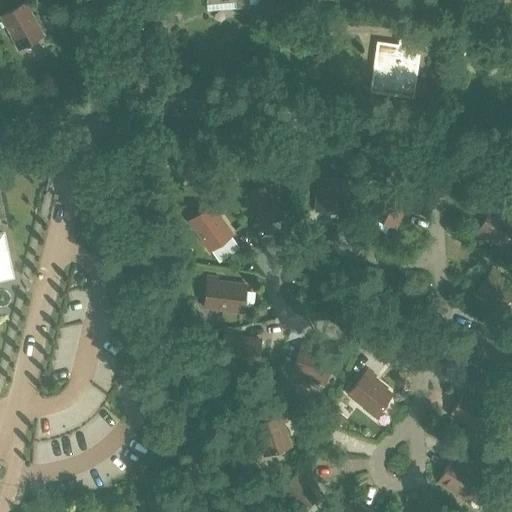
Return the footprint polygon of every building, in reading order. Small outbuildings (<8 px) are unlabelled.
[(11,37),(18,50),(43,36),(29,11),(34,9),(29,0),(1,16),(12,36),(11,37)] [(256,0),(256,9),(270,8),(269,0),(256,0)] [(151,33),(161,39),(168,27),(158,22),(151,33)] [(371,91),(413,97),(422,37),(401,34),(400,46),(378,43),(371,91)] [(28,94),(18,96),(20,105),(30,104),(28,94)] [(344,163),(363,165),(364,157),(345,154),(344,163)] [(386,161),(373,158),(370,171),(382,174),(386,161)] [(196,163),(184,164),(185,181),(198,180),(196,163)] [(253,209),(259,222),(286,211),(275,186),(279,184),(276,175),(246,188),(255,208),(253,209)] [(315,208),(342,211),(344,187),(348,187),(349,180),(319,178),(318,197),(317,196),(315,208)] [(370,213),(393,225),(404,206),(408,207),(412,200),(385,186),(377,204),(376,203),(370,213)] [(196,239),(205,251),(228,234),(212,212),(216,209),(209,199),(183,219),(197,238),(196,239)] [(493,202),(476,230),(492,239),(491,241),(503,248),(507,241),(510,241),(511,237),(511,217),(500,210),(501,207),(493,202)] [(0,277),(10,275),(1,234),(0,233),(0,277)] [(493,269),(476,294),(490,303),(489,305),(501,312),(511,295),(511,285),(499,277),(501,274),(493,269)] [(225,312),(240,313),(243,285),(213,281),(214,276),(202,275),(199,307),(225,310),(225,312)] [(464,352),(491,372),(505,350),(485,336),(487,331),(481,327),(464,352)] [(241,368),(255,369),(258,340),(230,338),(231,333),(219,332),(217,364),(241,366),(241,368)] [(309,381),(323,385),(332,358),(306,350),(308,344),(300,342),(289,372),(310,379),(309,381)] [(364,408),(374,415),(379,409),(382,409),(387,404),(386,400),(386,399),(389,394),(372,379),(376,375),(368,368),(348,393),(365,406),(364,408)] [(289,385),(279,381),(277,388),(286,392),(289,385)] [(451,414),(478,433),(492,411),(474,397),(475,393),(467,388),(451,414)] [(329,419),(339,426),(344,419),(335,411),(329,419)] [(83,420),(92,433),(102,427),(92,413),(83,420)] [(258,445),(263,458),(289,448),(281,425),(286,423),(283,415),(253,426),(259,444),(258,445)] [(65,449),(83,443),(76,422),(58,428),(65,449)] [(118,451),(130,463),(147,447),(136,435),(118,451)] [(439,480),(466,500),(479,477),(460,464),(462,459),(454,454),(439,480)] [(288,506),(292,511),(302,511),(319,499),(303,480),(307,476),(302,470),(277,490),(290,505),(288,506)] [(267,498),(262,492),(254,498),(259,504),(267,498)] [(344,511),(373,511),(346,498),(342,506),(347,508),(344,511)]
